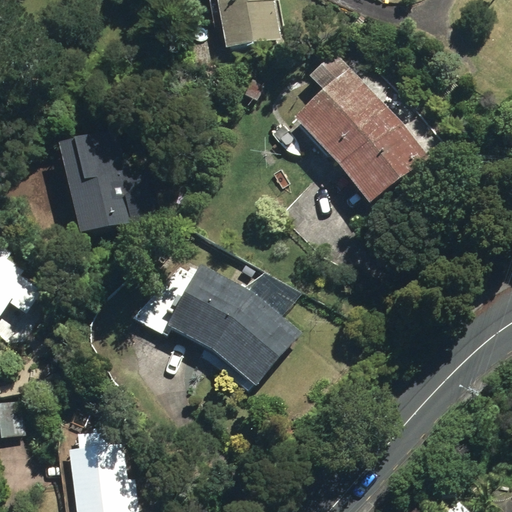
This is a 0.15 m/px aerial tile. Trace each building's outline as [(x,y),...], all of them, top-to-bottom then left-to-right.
[(211,0),(223,57),(282,45),(274,6),(279,5),(278,0),(211,0)] [(335,172),(367,214),(429,165),(403,130),(349,74),(292,127),(335,172)] [(56,153),(77,243),(155,224),(146,185),(133,188),(128,166),(122,167),(115,139),(56,153)] [(448,175),(511,178),(511,157),(449,154),(448,175)] [(25,321),(41,296),(14,280),(21,269),(0,254),(0,324),(9,310),(25,321)] [(300,340),(253,298),(196,270),(164,333),(209,357),(254,396),(300,340)] [(0,442),(28,439),(24,405),(0,407),(0,442)] [(137,511),(134,486),(126,487),(121,449),(103,451),(101,438),(75,442),(76,456),(67,457),(73,511),(137,511)] [(453,484),(437,486),(440,503),(456,501),(453,484)]
